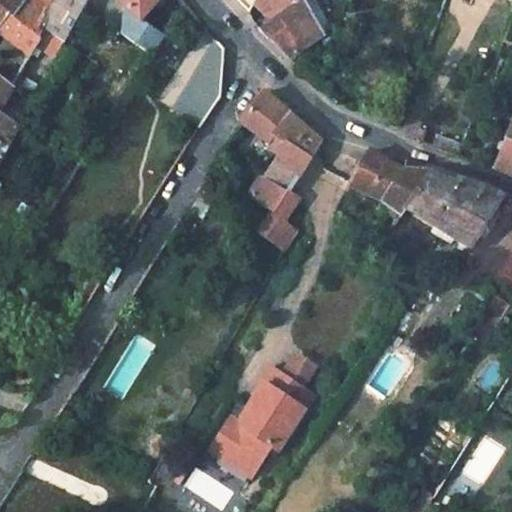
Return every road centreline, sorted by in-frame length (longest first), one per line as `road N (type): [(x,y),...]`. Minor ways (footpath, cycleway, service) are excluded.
road 1 (residential): [(5,461),(260,61)]
road 2 (residential): [(511,185),(330,118),(260,61)]
